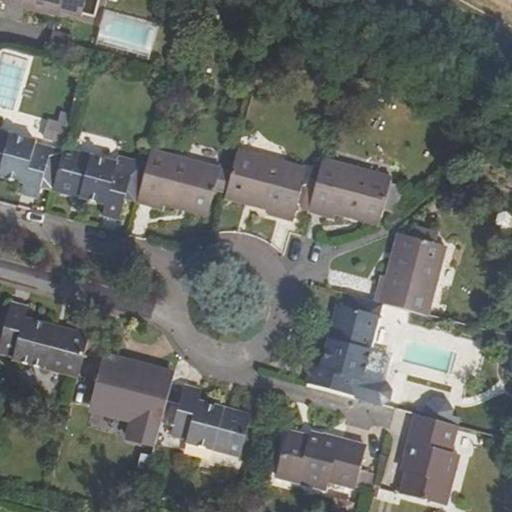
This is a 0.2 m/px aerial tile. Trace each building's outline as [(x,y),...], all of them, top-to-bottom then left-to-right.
[(4,0),(3,4),(46,16),(48,10),(59,13),(82,19),(83,16),(86,0),(4,0)] [(99,0),(86,0),(83,16),(95,19),(99,0)] [(59,13),(48,10),(46,16),(57,19),(59,13)] [(72,42),(51,36),(47,53),(67,59),(72,42)] [(0,55),(0,105),(16,110),(29,59),(1,53),(0,55)] [(44,119),(41,134),(61,137),(64,123),(44,119)] [(0,175),(23,182),(20,195),(28,197),(38,200),(51,149),(33,144),(34,138),(0,129),(0,175)] [(59,172),(54,191),(104,205),(102,216),(109,217),(119,220),(124,201),(128,186),(136,188),(140,172),(133,170),(113,165),(115,158),(66,144),(64,152),(59,172)] [(64,152),(56,150),(51,169),(59,172),(64,152)] [(152,150),(137,203),(163,210),(164,204),(175,208),(182,210),(184,205),(209,212),(221,168),(152,150)] [(253,202),(252,206),(259,208),(268,211),(267,215),(294,222),(308,170),(238,150),(226,194),(253,202)] [(115,158),(113,165),(133,170),(140,172),(143,160),(116,153),(115,158)] [(347,218),(355,219),(356,216),(381,222),(383,213),(393,215),(401,188),(390,185),(393,178),(324,160),(309,213),(336,220),(337,215),(347,218)] [(128,186),(124,201),(132,203),(136,188),(128,186)] [(225,199),(252,206),(253,202),(226,194),(225,199)] [(184,205),(182,210),(208,216),(209,212),(184,205)] [(380,226),(381,222),(356,216),(355,219),(355,220),(380,226)] [(396,260),(391,259),(389,266),(386,276),(382,275),(375,303),(428,318),(447,247),(436,244),(438,234),(414,228),(412,238),(402,235),(396,260)] [(396,260),(402,235),(397,234),(391,259),(396,260)] [(310,367),(306,384),(356,398),(383,406),(390,401),(392,393),(388,386),(383,385),(389,360),(386,356),(369,352),(382,305),(351,297),(347,308),(339,306),(334,321),(324,359),(321,370),(310,367)] [(79,377),(90,336),(54,326),(24,319),(27,308),(11,304),(0,345),(0,354),(14,358),(13,360),(79,377)] [(511,350),(511,340),(484,333),(480,347),(511,355),(511,350)] [(175,375),(108,355),(93,406),(135,419),(130,437),(155,444),(175,375)] [(213,450),(240,457),(241,457),(252,416),(197,401),(200,390),(192,388),(185,386),(172,436),(187,439),(187,443),(213,450)] [(457,427),(415,416),(408,442),(404,459),(409,460),(406,472),(399,494),(446,506),(460,454),(451,452),(457,427)] [(323,441),(288,431),(276,479),(327,491),(329,482),(355,489),(366,447),(346,442),(324,436),(323,441)] [(312,433),(311,438),(323,441),(324,436),(312,433)] [(240,457),(213,450),(210,462),(237,468),(240,457)]
